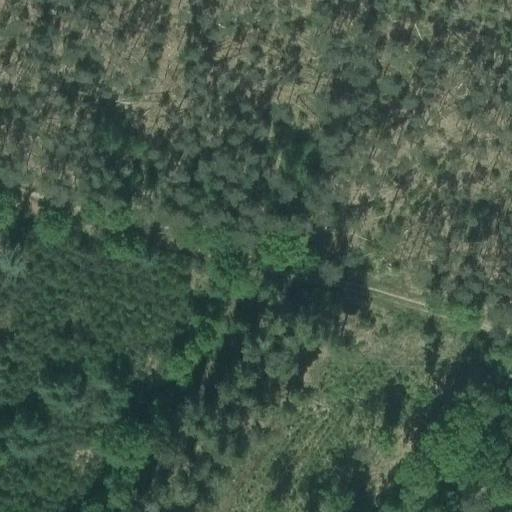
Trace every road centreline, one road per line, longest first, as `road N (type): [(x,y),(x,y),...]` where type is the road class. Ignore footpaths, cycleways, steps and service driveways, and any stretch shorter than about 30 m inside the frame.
road 1 (track): [(511,323),(0,180)]
road 2 (track): [(391,511),(511,361)]
